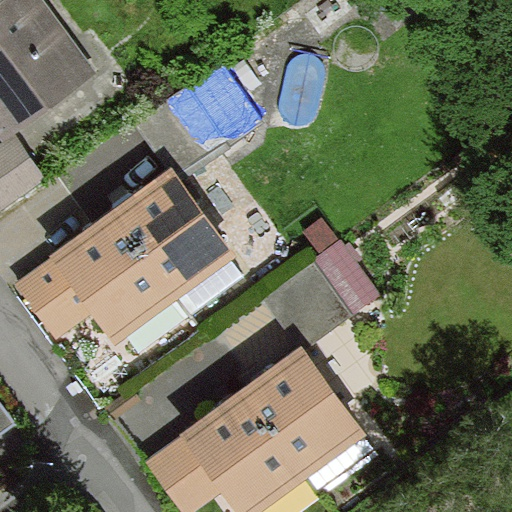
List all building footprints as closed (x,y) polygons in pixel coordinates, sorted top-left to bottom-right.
[(0,0),(0,127),(5,135),(94,68),(42,0),(0,0)] [(176,171),(227,138),(191,85),(139,120),(154,141),(176,171)] [(17,138),(0,150),(0,204),(43,175),(17,138)] [(176,171),(120,212),(178,293),(235,251),(176,171)] [(178,293),(120,212),(63,252),(123,334),(178,293)] [(317,260),(267,297),(285,321),(306,350),(356,312),(317,260)] [(306,350),(245,393),(302,472),(363,428),(306,350)] [(302,472),(245,393),(195,428),(252,508),(302,472)]
